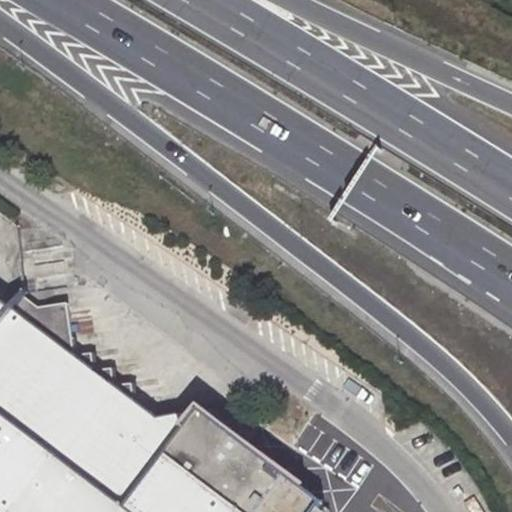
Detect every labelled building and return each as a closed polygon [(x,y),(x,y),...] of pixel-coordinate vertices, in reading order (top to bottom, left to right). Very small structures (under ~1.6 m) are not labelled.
[(168,456),(200,411),(158,421),(133,404),(132,385),(114,387),(112,371),(94,372),(93,355),(76,356),(68,306),(40,309),(23,296),(12,310),(0,325),(0,414),(128,511),(168,456)] [(0,325),(12,310),(0,300),(0,325)] [(200,411),(168,456),(241,511),(316,511),(322,504),(200,411)] [(130,511),(128,511),(0,414),(0,511),(130,511)] [(241,511),(168,456),(128,511),(130,511),(241,511)]
